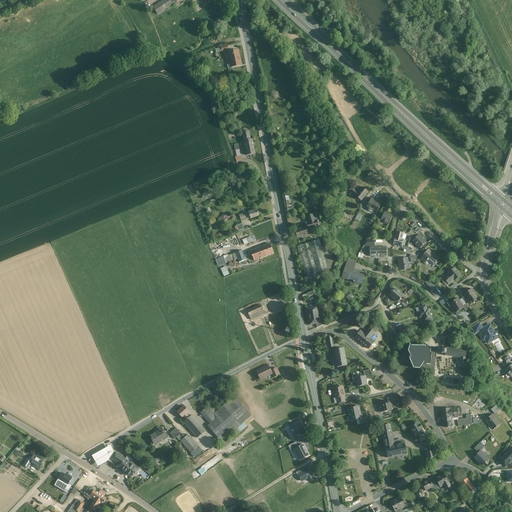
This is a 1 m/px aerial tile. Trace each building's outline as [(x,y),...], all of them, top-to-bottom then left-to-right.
[(157,0),(152,4),(157,12),(173,1),(171,0),(157,0)] [(238,49),(228,51),(232,66),(241,64),(238,49)] [(250,139),(249,131),(242,132),(244,141),(250,139)] [(244,141),(243,141),(246,155),(255,154),(253,139),(250,139),(244,141)] [(354,194),(361,199),(368,191),(362,185),(357,191),(354,194)] [(375,199),(371,197),(366,207),(376,212),(381,203),(375,200),(375,199)] [(257,210),(253,212),(252,211),(248,212),(250,216),(251,219),(259,216),(257,210)] [(384,211),(380,219),(388,223),(393,215),(384,211)] [(307,226),(295,230),(296,235),(295,235),(296,238),(297,238),(310,235),(309,234),(310,233),(310,231),(309,231),(308,230),(310,229),(318,227),(318,226),(318,225),(319,224),(318,221),(317,222),(316,220),(315,221),(309,223),(306,223),(307,226)] [(406,233),(397,231),(394,243),(401,245),(403,238),(405,239),(406,233)] [(426,241),(419,233),(417,235),(412,240),(420,247),(426,241)] [(319,240),(297,246),(309,287),(320,284),(318,278),(329,275),(319,240)] [(270,244),(260,247),(263,253),(261,253),(262,258),(273,254),(270,244)] [(387,246),(370,246),(370,255),(387,255),(387,246)] [(260,247),(250,251),(254,261),(262,258),(261,253),(263,253),(260,247)] [(439,258),(428,249),(420,258),(425,262),(428,259),(433,264),(439,258)] [(242,251),(235,253),(239,262),(245,260),(242,251)] [(233,254),(224,258),(226,263),(235,260),(233,254)] [(408,257),(398,258),(400,269),(409,268),(408,257)] [(364,272),(353,269),(353,266),(346,264),(342,277),(360,283),(364,272)] [(223,277),(229,274),(225,266),(220,268),(223,277)] [(455,267),(448,271),(449,272),(443,277),(444,277),(447,281),(449,283),(454,279),(455,279),(461,274),(455,267)] [(436,285),(432,280),(428,284),(432,289),(436,285)] [(399,291),(395,288),(390,294),(397,301),(404,294),(400,291),(399,291)] [(471,288),(464,293),(467,297),(467,298),(469,301),(472,299),(473,301),(478,298),(475,294),(476,294),(474,291),(474,292),(471,288)] [(457,297),(449,303),(455,311),(458,309),(459,309),(463,306),(457,297)] [(260,305),(247,311),(251,320),(264,314),(260,305)] [(425,305),(419,307),(421,311),(419,311),(421,316),(422,316),(424,321),(432,319),(429,309),(427,309),(425,305)] [(316,307),(307,309),(310,325),(320,323),(316,307)] [(480,322),(472,327),(475,333),(480,330),(480,329),(483,328),(480,322)] [(494,331),(490,324),(483,328),(480,329),(480,330),(488,343),(498,337),(496,335),(497,334),(498,333),(497,331),(495,331),(494,331)] [(364,334),(360,331),(354,338),(368,349),(374,342),(370,338),(373,334),(375,332),(369,328),(364,334)] [(424,346),(410,346),(410,345),(410,344),(408,351),(402,354),(407,364),(410,362),(413,368),(419,369),(423,364),(426,364),(430,365),(430,364),(429,364),(430,358),(431,358),(432,356),(430,356),(430,353),(431,347),(425,344),(424,346)] [(343,348),(334,350),(337,367),(347,365),(343,348)] [(462,350),(446,348),(446,349),(442,349),(441,354),(445,354),(445,355),(461,358),(460,362),(464,363),(466,352),(462,351),(462,350)] [(501,362),(494,353),(491,356),(498,364),(501,362)] [(511,363),(511,364),(509,362),(510,362),(509,361),(510,359),(506,354),(502,357),(506,362),(506,363),(508,366),(505,369),(508,372),(511,368),(511,363)] [(268,366),(256,371),(260,379),(272,374),(271,371),(268,366)] [(276,368),(271,371),(272,374),(273,377),(279,374),(276,368)] [(363,373),(358,374),(359,377),(355,378),(357,386),(366,384),(365,378),(364,376),(363,373)] [(342,387),(333,389),(333,390),(333,391),(333,393),(334,394),(335,398),(337,398),(343,396),(344,396),(343,391),(343,390),(343,388),(342,387)] [(251,415),(234,396),(223,406),(240,425),(244,422),(251,415)] [(385,401),(382,401),(381,401),(380,402),(377,402),(380,413),(392,410),(391,406),(394,405),(393,403),(390,403),(385,404),(385,401)] [(184,406),(177,412),(182,418),(187,414),(189,412),(184,406)] [(223,406),(213,414),(214,414),(217,418),(210,424),(207,426),(221,442),(232,432),(240,425),(223,406)] [(496,406),(491,410),(495,414),(499,410),(496,406)] [(207,407),(200,413),(207,421),(214,414),(213,414),(211,411),(209,409),(207,407)] [(358,407),(347,409),(350,421),(358,419),(361,418),(358,407)] [(457,408),(440,410),(442,422),(452,421),(451,419),(458,418),(457,413),(461,413),(460,408),(457,409),(457,408)] [(206,431),(192,415),(189,417),(187,414),(182,418),(185,421),(183,422),(197,438),(206,431)] [(214,414),(207,421),(210,424),(217,418),(214,414)] [(492,415),(485,420),(489,425),(493,430),(500,424),(492,415)] [(240,425),(232,432),(236,436),(247,426),(244,422),(240,425)] [(417,422),(413,425),(412,424),(410,425),(410,426),(409,427),(410,428),(409,429),(411,431),(412,431),(415,436),(423,431),(421,428),(419,425),(417,422)] [(389,425),(382,426),(386,447),(393,446),(389,425)] [(162,429),(150,436),(153,443),(158,440),(160,443),(167,438),(162,429)] [(176,429),(169,433),(174,439),(180,435),(176,429)] [(188,435),(180,441),(186,447),(193,441),(188,435)] [(193,441),(186,447),(191,453),(198,447),(193,441)] [(480,442),(474,449),(478,453),(480,451),(480,452),(485,447),(480,442)] [(386,447),(388,457),(406,454),(404,443),(393,446),(386,447)] [(110,446),(92,456),(98,466),(108,461),(114,452),(110,446)] [(191,453),(190,454),(195,460),(204,453),(198,447),(191,453)] [(511,447),(503,456),(504,457),(503,458),(500,460),(501,461),(501,462),(501,463),(502,464),(503,465),(505,466),(506,466),(508,464),(511,466),(511,464),(511,447)] [(433,450),(426,451),(427,458),(434,457),(433,450)] [(480,452),(480,451),(478,453),(474,458),(481,466),(488,459),(480,452)] [(121,455),(118,453),(116,453),(110,462),(114,464),(114,466),(116,467),(118,467),(126,473),(126,474),(130,476),(134,476),(138,469),(131,464),(121,457),(121,455)] [(38,469),(43,461),(34,455),(32,458),(29,456),(27,459),(26,459),(22,465),(28,468),(32,462),(35,464),(34,466),(38,469)] [(140,466),(133,461),(131,464),(138,469),(140,466)] [(58,479),(54,486),(67,493),(71,486),(68,484),(72,478),(62,472),(58,479)] [(444,474),(435,479),(438,484),(435,486),(437,489),(440,487),(443,486),(445,489),(450,487),(444,474)] [(470,483),(466,478),(460,484),(464,489),(470,483)] [(429,480),(421,484),(424,488),(424,487),(426,490),(425,490),(425,491),(432,487),(430,482),(429,480)] [(470,483),(464,489),(468,494),(475,489),(470,483)] [(85,491),(83,494),(84,495),(83,496),(92,502),(89,507),(90,507),(95,511),(95,510),(100,503),(101,503),(103,504),(107,498),(103,496),(105,494),(102,492),(101,494),(94,490),(90,488),(87,492),(85,491)] [(400,497),(390,502),(394,511),(395,511),(401,508),(405,506),(400,497)] [(97,511),(95,510),(95,511),(90,507),(86,511),(79,511),(85,504),(80,501),(76,499),(73,505),(74,505),(69,511),(97,511)]
